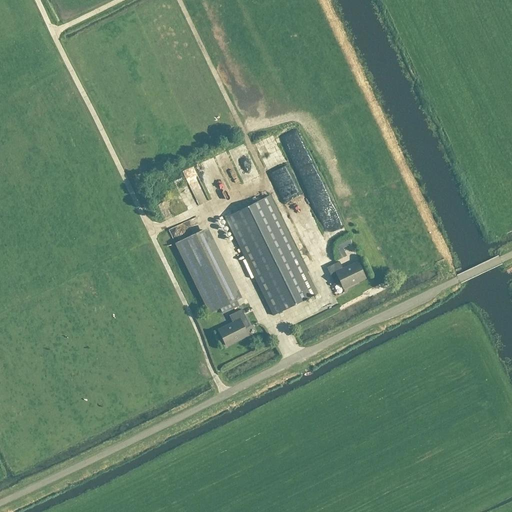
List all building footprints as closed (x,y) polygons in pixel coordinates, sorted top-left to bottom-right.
[(247,140),(233,145),(239,163),(253,159),(247,140)] [(229,182),(241,178),(230,147),(218,152),(229,182)] [(209,155),(198,161),(205,174),(216,168),(209,155)] [(201,200),(211,196),(195,163),(186,167),(201,200)] [(184,173),(178,175),(183,186),(188,184),(184,173)] [(193,187),(184,191),(190,205),(199,201),(193,187)] [(273,316),(316,295),(268,197),(225,218),(273,316)] [(329,231),(347,225),(338,202),(321,208),(329,231)] [(175,245),(209,313),(242,298),(208,229),(175,245)] [(340,255),(347,253),(344,243),(338,245),(340,255)] [(335,253),(325,256),(327,262),(337,259),(335,253)] [(342,289),(364,278),(357,263),(342,270),(339,262),(326,268),(334,285),(339,283),(342,289)] [(244,329),(249,327),(241,310),(228,316),(232,324),(218,331),(225,346),(247,336),(244,329)]
